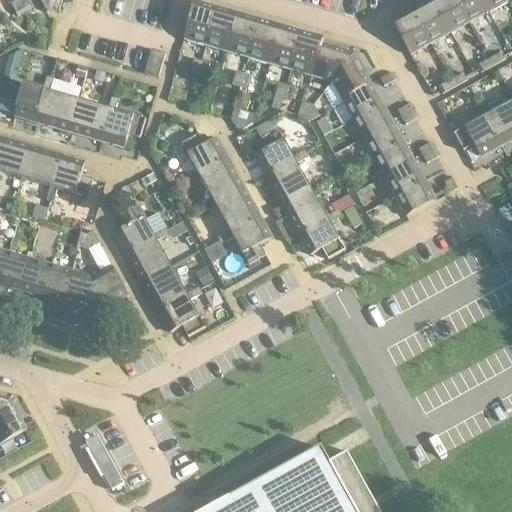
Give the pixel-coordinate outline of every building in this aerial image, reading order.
[(26,0),(19,0),(18,1),(25,14),(32,10),(26,0)] [(53,11),(51,0),(43,0),(41,2),(47,14),(53,11)] [(63,0),(51,0),(53,11),(59,13),(63,0)] [(470,24),(456,0),(434,0),(432,1),(451,34),(470,24)] [(489,13),(482,0),(456,0),(470,24),(477,19),(489,13)] [(509,2),(507,0),(482,0),(489,13),(509,2)] [(25,14),(18,1),(10,5),(18,18),(25,14)] [(451,34),(432,1),(413,12),(432,45),(451,34)] [(195,2),(194,8),(185,40),(207,46),(218,9),(195,2)] [(239,15),(218,9),(207,46),(211,48),(228,52),(239,15)] [(432,45),(413,12),(392,24),(394,27),(411,57),(432,45)] [(260,21),(239,15),(228,52),(249,59),(260,21)] [(282,27),(260,21),(249,59),(271,65),(282,27)] [(304,34),(282,27),(271,65),(292,71),(304,34)] [(325,40),(304,34),(292,71),(314,78),(324,46),(323,46),(325,40)] [(350,54),(324,46),(314,78),(333,83),(355,58),(350,54)] [(166,55),(152,51),(150,57),(145,75),(159,79),(166,55)] [(502,54),(490,61),(493,68),(506,61),(504,58),(502,54)] [(359,61),(355,58),(333,83),(343,102),(371,86),(367,78),(368,77),(359,61)] [(192,73),(199,75),(203,62),(196,60),(192,73)] [(493,68),(490,61),(477,68),(481,75),(493,68)] [(210,64),(203,62),(199,75),(206,77),(210,64)] [(78,67),(75,77),(85,80),(88,70),(78,67)] [(97,72),(95,81),(104,84),(106,75),(97,72)] [(234,85),(241,88),(245,75),(238,72),(234,85)] [(397,81),(393,74),(381,80),(385,88),(397,81)] [(253,77),(245,75),(241,88),(249,90),(253,77)] [(464,75),(451,82),(455,89),(467,82),(464,75)] [(24,121),(37,125),(50,79),(47,78),(43,91),(13,83),(8,102),(19,105),(16,116),(24,119),(24,121)] [(54,80),(50,79),(37,125),(51,128),(51,127),(71,132),(79,102),(50,93),(54,80)] [(455,89),(451,82),(439,89),(441,93),(442,96),(455,89)] [(276,98),(283,100),(287,87),(280,85),(276,98)] [(376,94),(371,86),(343,102),(354,122),(384,106),(377,94),(376,94)] [(294,89),(287,87),(283,100),(290,102),(294,89)] [(108,110),(79,102),(71,132),(90,138),(90,140),(103,144),(116,98),(112,97),(108,110)] [(119,99),(116,98),(103,144),(116,147),(117,145),(126,148),(130,136),(140,139),(145,120),(116,112),(119,99)] [(303,103),(300,110),(298,117),(305,119),(314,106),(303,103)] [(511,103),(489,116),(482,104),(479,106),(502,148),(511,141),(511,103)] [(411,105),(408,107),(398,112),(402,119),(414,113),(411,105)] [(320,117),(314,106),(305,119),(308,124),(315,121),(320,117)] [(391,118),(384,106),(354,122),(365,142),(394,126),(389,118),(391,118)] [(502,148),(479,106),(475,108),(482,120),(454,136),(464,153),(474,147),(480,158),(489,153),(489,155),(502,148)] [(418,120),(414,113),(402,119),(406,126),(418,120)] [(398,133),(394,126),(365,142),(376,161),(406,144),(399,132),(398,133)] [(257,162),(264,174),(294,159),(278,131),(262,140),(266,147),(255,153),(260,161),(257,162)] [(205,147),(199,137),(184,145),(198,172),(186,179),(187,183),(229,160),(222,148),(220,149),(216,141),(205,147)] [(12,142),(0,138),(0,173),(22,180),(31,147),(12,142)] [(262,140),(252,146),(255,153),(266,147),(262,140)] [(412,156),(406,144),(376,161),(386,180),(415,164),(411,157),(412,156)] [(432,144),(429,145),(420,151),(424,158),(436,151),(432,144)] [(64,157),(31,147),(22,180),(50,188),(47,202),(51,203),(64,157)] [(473,150),(465,154),(470,162),(478,158),(473,150)] [(440,158),(436,151),(424,158),(428,165),(440,158)] [(306,152),(294,159),(264,174),(270,186),(272,185),(283,204),(311,189),(298,165),(310,159),(306,152)] [(86,163),(64,157),(51,203),(55,204),(58,191),(88,199),(93,181),(82,178),(86,163)] [(236,172),(229,160),(187,183),(189,186),(202,179),(216,206),(244,191),(235,173),(236,172)] [(419,171),(415,164),(386,180),(397,199),(427,182),(420,170),(419,171)] [(153,174),(140,182),(144,188),(157,181),(153,174)] [(458,191),(451,178),(444,182),(450,195),(458,191)] [(434,194),(427,182),(397,199),(408,218),(437,202),(433,195),(434,194)] [(322,209),(311,189),(283,204),(286,209),(294,224),(292,225),(299,237),(341,214),(339,211),(335,213),(327,218),(322,209)] [(254,208),(244,191),(216,206),(218,209),(231,233),(218,239),(220,243),(262,220),(255,207),(254,208)] [(350,198),(331,208),(335,213),(339,211),(341,214),(355,207),(350,198)] [(355,208),(345,214),(354,230),(364,225),(355,208)] [(139,209),(121,218),(127,229),(115,235),(127,256),(168,233),(167,229),(154,236),(139,209)] [(343,218),(341,214),(299,237),(306,250),(307,249),(312,257),(323,251),(329,261),(346,252),(331,224),(343,218)] [(273,240),(262,220),(220,243),(222,246),(234,239),(250,267),(266,257),(261,247),(273,240)] [(93,233),(87,236),(89,252),(100,245),(93,233)] [(170,236),(168,233),(127,256),(143,286),(172,269),(158,243),(170,236)] [(87,236),(81,234),(77,248),(89,252),(87,236)] [(10,254),(0,251),(0,286),(0,287),(10,254)] [(31,260),(10,254),(0,287),(14,291),(14,289),(22,291),(31,260)] [(52,266),(31,260),(22,291),(30,293),(29,295),(43,299),(52,266)] [(75,273),(52,266),(43,299),(56,303),(57,301),(66,303),(75,273)] [(129,297),(112,267),(93,278),(97,312),(102,312),(129,297)] [(187,296),(172,269),(143,286),(153,303),(159,315),(201,292),(199,289),(187,296)] [(207,270),(197,275),(205,289),(214,284),(207,270)] [(93,278),(75,273),(66,303),(75,306),(74,308),(92,313),(97,312),(93,278)] [(203,296),(201,292),(159,315),(170,335),(182,329),(189,339),(205,329),(191,302),(203,296)] [(11,300),(8,309),(7,314),(15,316),(19,302),(11,300)] [(27,305),(19,302),(15,316),(23,318),(27,305)] [(45,317),(45,320),(43,324),(57,328),(59,321),(45,317)] [(12,406),(8,402),(0,411),(0,446),(26,431),(12,406)] [(263,483),(209,511),(380,511),(347,453),(329,463),(322,450),(263,483)]
